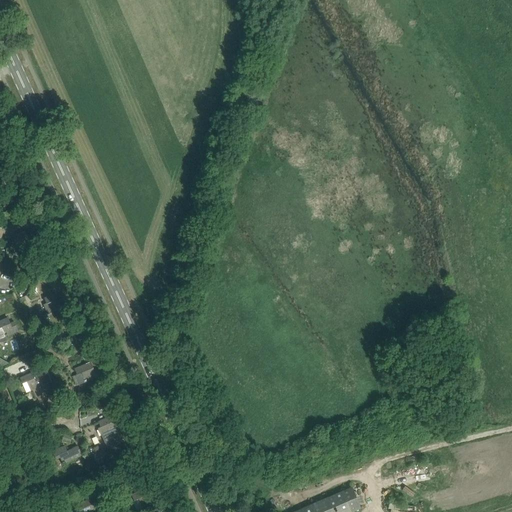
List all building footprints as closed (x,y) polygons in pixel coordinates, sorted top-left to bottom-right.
[(26,204),(23,197),(15,199),(17,206),(26,204)] [(19,251),(23,249),(38,243),(34,233),(27,236),(25,231),(13,236),(19,251)] [(20,269),(17,262),(11,265),(14,272),(20,269)] [(44,305),(48,314),(53,311),(63,307),(56,293),(44,298),(47,303),(44,305)] [(6,336),(9,335),(18,331),(15,322),(10,324),(8,318),(0,321),(0,350),(1,351),(6,343),(4,342),(7,341),(6,336)] [(63,337),(61,331),(50,335),(53,341),(63,337)] [(57,354),(50,349),(47,353),(54,358),(57,354)] [(30,365),(38,362),(35,356),(28,360),(30,365)] [(93,368),(89,369),(87,364),(75,369),(77,375),(75,375),(79,385),(97,377),(93,368)] [(52,381),(57,378),(51,365),(45,368),(52,381)] [(43,385),(39,376),(34,378),(32,373),(20,378),(27,392),(43,385)] [(99,428),(107,446),(128,437),(123,426),(121,427),(115,414),(99,422),(101,427),(99,428)] [(69,443),(71,436),(62,434),(60,441),(69,443)] [(62,462),(63,464),(82,455),(78,446),(68,451),(65,445),(53,451),(56,457),(60,455),(63,462),(62,462)] [(40,446),(33,449),(37,458),(44,455),(40,446)] [(106,459),(103,453),(94,457),(97,463),(106,459)] [(7,474),(9,480),(14,478),(17,485),(16,486),(17,488),(25,484),(19,469),(7,474)] [(113,483),(117,477),(112,473),(107,479),(113,483)] [(353,511),(362,508),(353,487),(294,511),(353,511)] [(150,504),(144,490),(132,495),(135,501),(133,501),(137,510),(150,504)] [(99,511),(100,511),(96,502),(94,497),(77,504),(80,510),(85,508),(86,511),(99,511)] [(55,500),(48,503),(51,511),(58,508),(55,500)]
